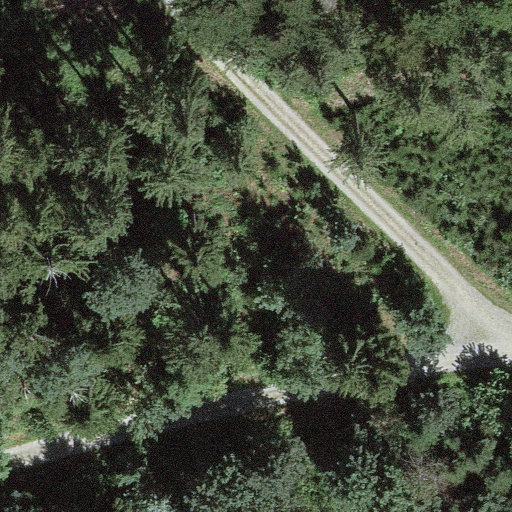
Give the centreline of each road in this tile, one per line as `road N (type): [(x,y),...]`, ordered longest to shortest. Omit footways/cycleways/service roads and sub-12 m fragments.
road 1 (track): [(511,347),(279,387),(0,463)]
road 2 (track): [(185,0),(511,340)]
